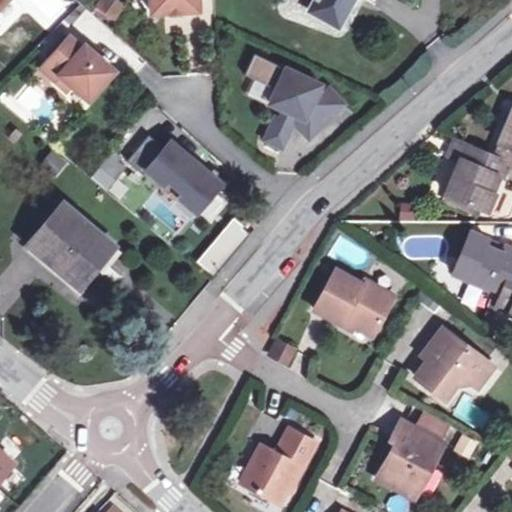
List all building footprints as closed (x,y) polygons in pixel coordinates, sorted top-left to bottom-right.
[(199,0),(151,0),(152,13),(200,11),(199,0)] [(353,0),(316,0),(311,10),(339,27),(353,0)] [(83,48),(70,36),(42,68),(56,80),(61,75),(72,85),(89,100),(115,71),(86,45),(83,48)] [(296,123),(312,139),(346,104),(331,88),(325,94),(320,92),(323,85),(257,54),(247,75),(278,90),(272,103),(289,111),(285,120),(278,117),(268,140),(284,147),(296,123)] [(511,126),(506,124),(499,141),(506,144),(500,158),(508,162),(511,163),(511,126)] [(149,135),(128,161),(144,175),(148,171),(165,185),(168,180),(184,193),(180,198),(197,213),(222,183),(172,141),(166,148),(149,135)] [(502,176),(508,162),(500,158),(493,155),(455,139),(448,156),(459,160),(453,175),(460,178),(452,196),(488,210),(495,192),(488,190),(496,173),(502,176)] [(506,144),(499,141),(493,155),(500,158),(506,144)] [(104,148),(89,178),(110,189),(126,158),(104,148)] [(65,162),(53,152),(42,164),(55,174),(65,162)] [(488,190),(495,192),(502,176),(496,173),(488,190)] [(460,178),(453,175),(446,193),(452,196),(460,178)] [(64,203),(28,245),(79,287),(97,266),(91,261),(109,240),(64,203)] [(212,273),(249,231),(232,216),(194,258),(212,273)] [(486,245),(489,238),(470,230),(456,266),(474,273),(471,280),(488,287),(491,280),(505,286),(511,268),(511,247),(506,245),(503,252),(486,245)] [(503,252),(506,245),(489,238),(486,245),(503,252)] [(109,240),(91,261),(97,266),(115,245),(109,240)] [(474,273),(456,266),(453,272),(471,280),(474,273)] [(314,309),(342,324),(344,320),(355,326),(373,336),(395,295),(366,279),(364,283),(336,268),(314,309)] [(511,268),(505,286),(502,293),(499,300),(511,305),(511,306),(509,313),(511,313),(511,268)] [(491,280),(488,287),(502,293),(505,286),(491,280)] [(496,307),(509,313),(511,306),(511,305),(499,300),(496,307)] [(344,320),(342,324),(352,330),(355,326),(344,320)] [(446,399),(458,383),(470,382),(487,360),(443,327),(432,342),(442,350),(432,362),(428,359),(415,376),(446,399)] [(278,341),(271,354),(286,362),(293,349),(278,341)] [(442,350),(432,342),(422,355),(428,359),(432,362),(442,350)] [(470,382),(478,387),(494,366),(487,360),(470,382)] [(449,424),(426,412),(416,428),(439,440),(449,424)] [(402,420),(391,442),(396,444),(378,478),(414,497),(443,442),(439,440),(416,428),(402,420)] [(303,467),(317,442),(289,428),(276,453),(261,445),(241,482),(280,503),(300,465),(303,467)] [(0,480),(14,464),(0,451),(0,480)]
